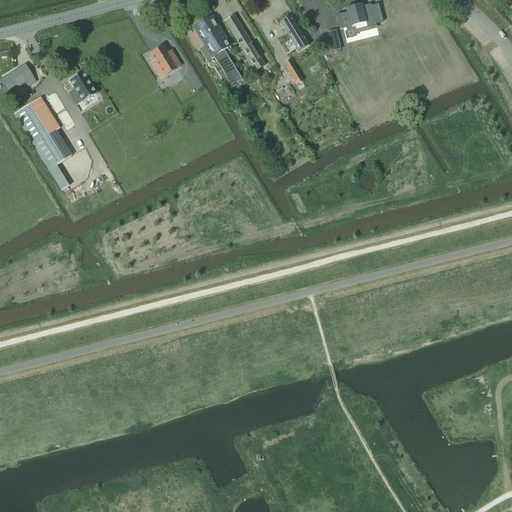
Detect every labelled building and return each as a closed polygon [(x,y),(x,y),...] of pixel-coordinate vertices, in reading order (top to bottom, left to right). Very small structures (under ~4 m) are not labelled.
[(359,5),(343,9),(348,30),(351,30),(352,32),(373,27),(368,5),(360,7),(359,5)] [(290,16),(279,23),(298,53),(309,46),(290,16)] [(234,17),(225,22),(255,72),(264,66),(234,17)] [(212,18),(194,29),(205,48),(201,51),(207,60),(213,57),(220,68),(230,86),(241,79),(224,50),(230,46),(212,18)] [(332,30),(324,32),(329,51),(336,49),(332,30)] [(163,47),(150,56),(153,62),(159,71),(162,69),(166,75),(176,69),(174,66),(178,63),(171,52),(167,54),(163,47)] [(290,62),(284,65),(297,85),(303,81),(290,62)] [(18,70),(0,81),(0,88),(4,95),(18,87),(19,88),(25,84),(27,87),(27,88),(36,83),(25,65),(18,70)] [(82,73),(69,81),(69,82),(82,103),(96,95),(96,94),(83,73),(82,73)] [(15,115),(14,115),(48,171),(57,166),(72,157),(56,131),(60,129),(41,99),(31,105),(15,115)] [(56,166),(48,171),(61,192),(69,186),(56,166)]
